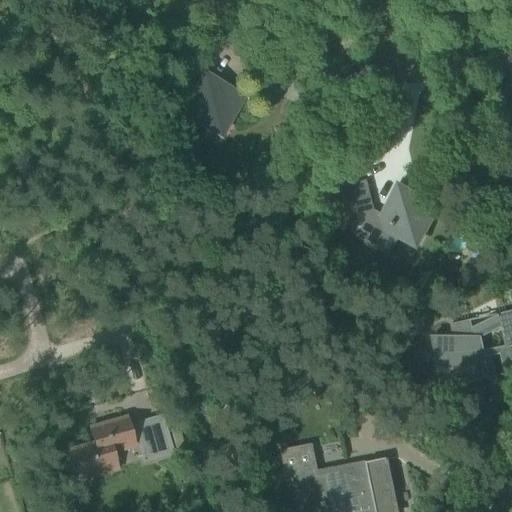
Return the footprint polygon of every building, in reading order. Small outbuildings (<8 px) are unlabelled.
[(177,115),(201,129),(203,126),(220,136),(239,103),(237,96),(205,77),(194,94),(191,92),(177,115)] [(357,217),(349,234),(364,242),(363,244),(379,253),(389,235),(418,251),(429,234),(424,231),(434,214),(432,206),(399,188),(382,219),(373,213),(369,199),(371,199),(366,181),(337,188),(341,205),(353,203),(357,217)] [(511,311),(497,315),(497,316),(472,329),(470,321),(450,326),(453,338),(431,338),(439,374),(458,365),(463,385),(490,379),(485,358),(499,355),(504,376),(511,374),(511,311)] [(71,458),(68,459),(73,474),(76,473),(78,480),(94,475),(95,477),(117,471),(112,453),(134,447),(126,418),(89,429),(94,444),(69,451),(71,458)] [(167,436),(153,440),(158,458),(172,454),(167,436)] [(366,464),(366,465),(347,469),(347,468),(316,474),(315,469),(309,470),(306,457),(291,460),(297,491),(318,487),(322,511),(350,511),(355,511),(354,511),(394,511),(384,461),(386,461),(386,460),(366,464)]
